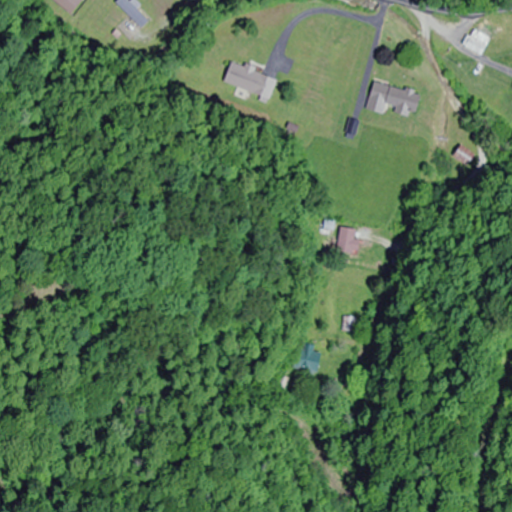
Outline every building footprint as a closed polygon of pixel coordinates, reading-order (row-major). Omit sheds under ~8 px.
[(149,24),(131,0),(117,0),(140,30),(149,24)] [(271,102),(280,79),(232,62),(224,85),(271,102)] [(421,118),(428,94),(378,80),(370,109),(387,114),(389,104),(399,107),(398,111),(421,118)] [(475,157),(464,147),(454,157),(466,167),(475,157)] [(364,243),(372,244),(373,230),(344,228),(341,252),(363,254),(364,243)] [(355,333),(356,318),(345,318),(345,333),(355,333)] [(303,371),(324,371),(324,351),(303,351),(303,371)]
